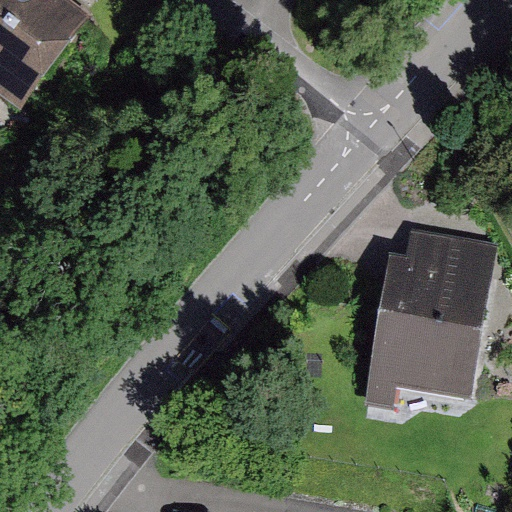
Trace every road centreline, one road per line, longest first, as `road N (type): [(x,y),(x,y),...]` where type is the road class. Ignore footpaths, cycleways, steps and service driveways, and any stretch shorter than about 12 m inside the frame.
road 1 (residential): [(374,131),(154,373),(45,511)]
road 2 (residential): [(374,131),(190,0)]
road 3 (residential): [(489,0),(374,131)]
